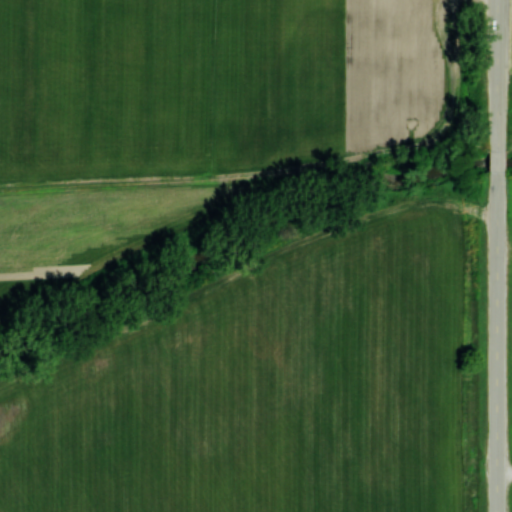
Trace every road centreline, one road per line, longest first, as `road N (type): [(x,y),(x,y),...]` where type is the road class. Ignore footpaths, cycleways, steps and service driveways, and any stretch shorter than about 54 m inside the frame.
road 1 (secondary): [(498,178),(498,403)]
road 2 (secondary): [(498,0),(498,144)]
